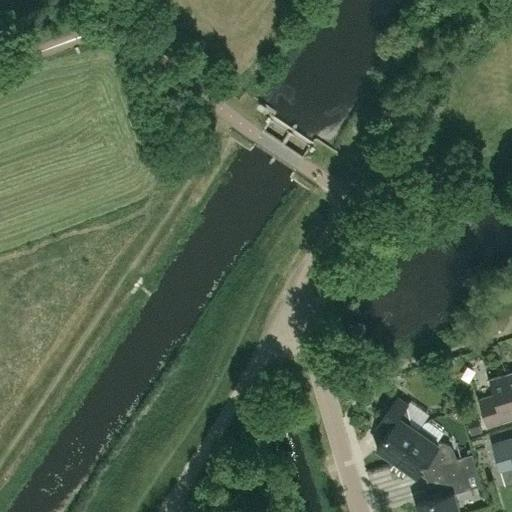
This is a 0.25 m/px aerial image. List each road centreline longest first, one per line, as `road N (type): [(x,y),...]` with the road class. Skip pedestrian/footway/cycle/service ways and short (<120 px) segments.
road 1 (track): [(234,118),(0,466)]
road 2 (residential): [(359,511),(304,316),(302,280),(342,210),(325,179),(302,165)]
road 3 (track): [(169,511),(266,337),(304,316)]
